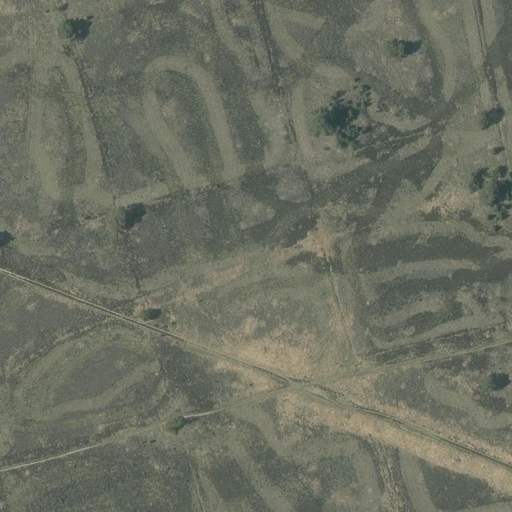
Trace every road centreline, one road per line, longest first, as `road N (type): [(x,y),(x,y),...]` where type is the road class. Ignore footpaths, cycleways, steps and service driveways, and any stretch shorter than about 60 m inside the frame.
road 1 (track): [(0,271),(511,469)]
road 2 (track): [(511,340),(298,384),(0,470)]
